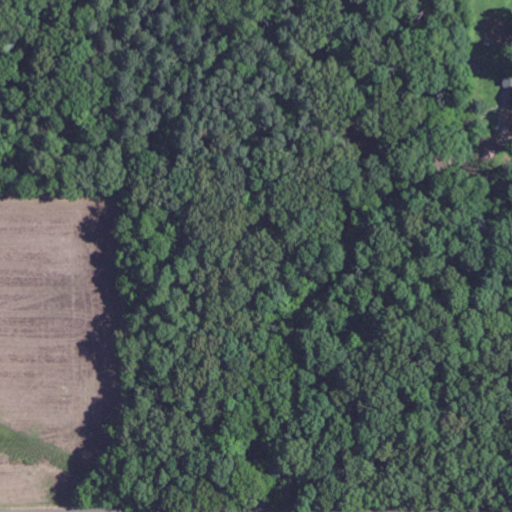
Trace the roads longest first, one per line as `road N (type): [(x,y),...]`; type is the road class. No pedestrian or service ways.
road 1 (tertiary): [(295,511),(511,510)]
road 2 (residential): [(511,428),(369,461)]
